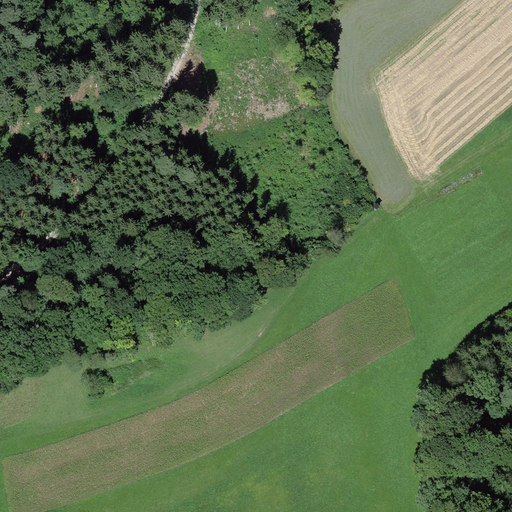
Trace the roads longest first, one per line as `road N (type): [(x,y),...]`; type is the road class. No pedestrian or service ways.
road 1 (track): [(198,0),(164,92),(95,191),(0,281)]
road 2 (track): [(511,134),(394,210)]
